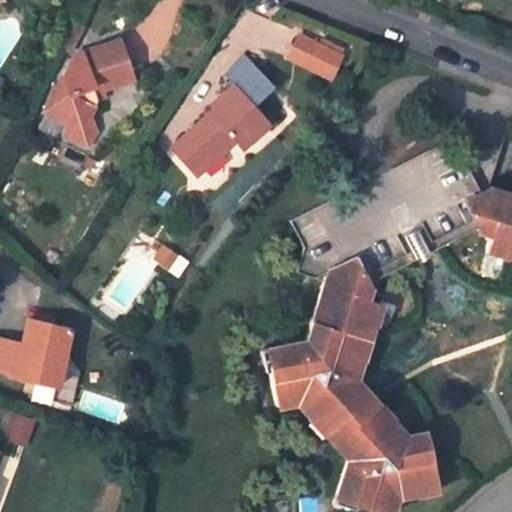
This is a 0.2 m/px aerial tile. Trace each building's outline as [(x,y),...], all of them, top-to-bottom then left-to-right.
[(362,40),(319,25),(311,49),(354,64),(362,40)] [(76,55),(47,113),(67,123),(81,131),(82,130),(88,117),(97,99),(95,92),(103,89),(133,79),(120,41),(76,55)] [(214,110),(171,147),(194,173),(234,139),(240,146),(268,122),(252,103),(275,89),(248,59),(226,75),(234,84),(210,105),(214,110)] [(95,92),(97,99),(105,96),(103,89),(95,92)] [(63,132),(85,143),(93,131),(88,117),(82,130),(81,131),(67,123),(63,132)] [(363,276),(414,251),(412,246),(425,239),(428,244),(475,222),(476,226),(479,229),(481,230),(482,230),(483,231),(486,231),(485,235),(505,243),(503,251),(511,254),(511,192),(484,182),(475,186),(462,158),(457,160),(444,135),(286,211),(297,235),(290,259),(315,268),(328,261),(302,331),(264,338),(274,393),(296,391),(308,405),(312,402),(326,417),(322,420),(345,448),(334,482),(346,486),(352,497),(384,509),(392,490),(412,485),(412,481),(433,476),(424,425),(404,429),(390,411),(386,414),(374,400),(378,397),(355,370),(361,349),(356,347),(363,328),(367,330),(373,314),(365,309),(371,292),(365,289),(366,285),(366,281),(365,278),(363,276)] [(154,258),(174,270),(182,256),(162,244),(154,258)] [(22,343),(0,337),(0,369),(9,372),(8,376),(56,387),(70,328),(52,324),(53,319),(29,314),(22,343)] [(26,445),(33,417),(12,412),(4,439),(26,445)]
